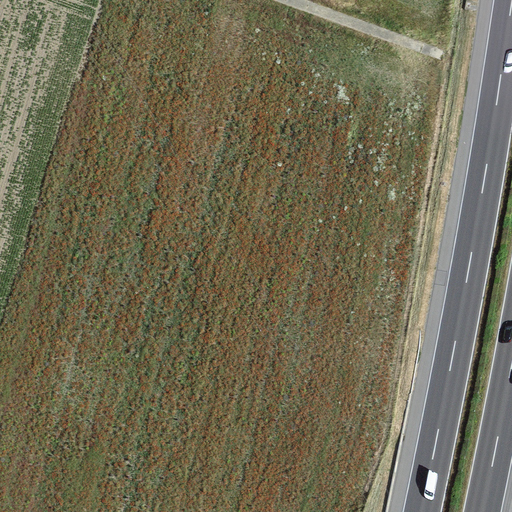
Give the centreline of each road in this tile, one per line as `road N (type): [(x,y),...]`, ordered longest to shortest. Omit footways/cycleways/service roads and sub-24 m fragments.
road 1 (motorway): [(511,0),(421,511)]
road 2 (motorway): [(482,511),(511,360)]
road 3 (track): [(287,0),(431,52)]
